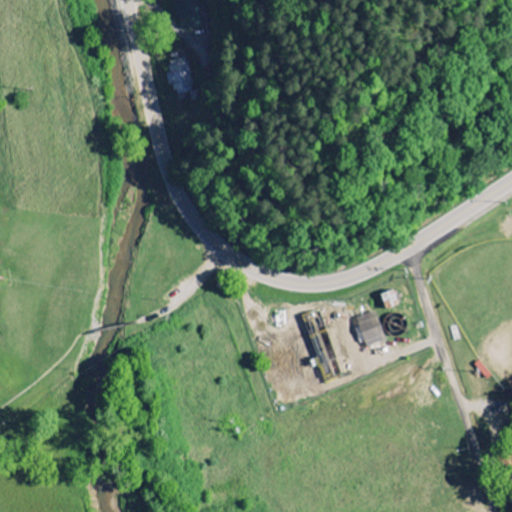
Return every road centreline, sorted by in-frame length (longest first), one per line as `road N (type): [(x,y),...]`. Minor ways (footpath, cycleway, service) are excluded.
road 1 (secondary): [(126,0),(178,190),(214,239),(264,273),(312,283),(374,267),(511,180)]
road 2 (residential): [(494,511),(409,247)]
